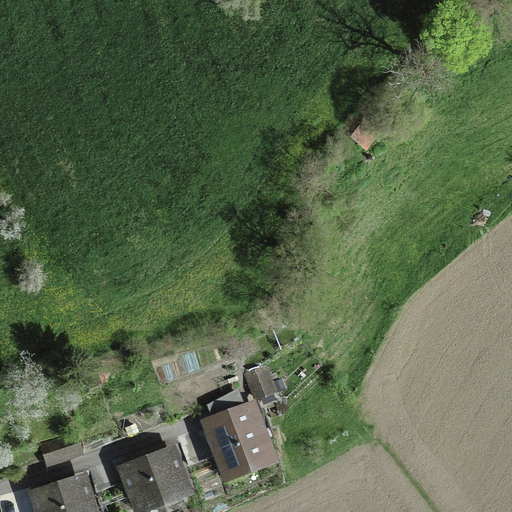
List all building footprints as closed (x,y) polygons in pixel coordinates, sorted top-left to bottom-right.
[(261,367),(246,373),(257,400),(272,394),(261,367)] [(266,458),(248,409),(246,409),(240,395),(207,408),(213,422),(211,423),(229,473),(266,458)] [(50,464),(80,454),(74,433),(43,443),(50,464)] [(181,489),(164,443),(123,458),(142,505),(181,489)] [(87,511),(77,477),(37,489),(44,511),(87,511)]
